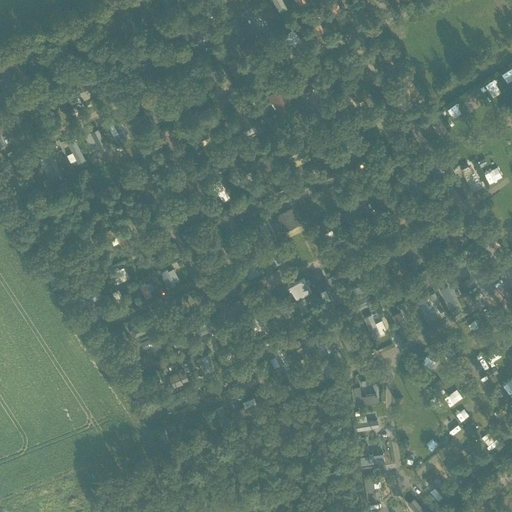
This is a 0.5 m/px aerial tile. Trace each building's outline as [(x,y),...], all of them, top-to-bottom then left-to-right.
[(282,0),(273,0),(280,13),(287,10),(282,0)] [(336,1),(329,6),(340,25),(347,21),(344,15),(336,1)] [(132,20),(126,4),(112,10),(118,26),(132,20)] [(165,9),(169,17),(174,15),(171,7),(165,9)] [(262,9),(250,15),(259,32),(271,26),(262,9)] [(313,12),(306,17),(317,36),(324,32),(320,26),(321,26),(313,12)] [(229,38),(226,39),(229,46),(244,38),(235,20),(234,20),(232,21),(230,21),(229,23),(228,24),(232,33),(234,35),(229,38)] [(63,23),(49,29),(53,38),(67,31),(63,23)] [(202,24),(187,31),(191,39),(205,32),(206,32),(202,24)] [(292,29),(281,40),(289,47),(290,46),(293,43),(299,49),(300,50),(298,51),(300,53),(308,45),(292,29)] [(23,42),(17,45),(19,49),(26,61),(28,67),(34,64),(31,59),(37,56),(31,43),(25,46),(23,42)] [(498,46),(493,50),(498,56),(502,52),(498,46)] [(261,47),(254,51),(264,71),(271,67),(269,62),(263,51),(261,47)] [(147,59),(143,51),(129,58),(133,66),(147,59)] [(0,62),(0,76),(4,86),(20,78),(11,57),(0,62)] [(233,58),(227,62),(238,79),(244,75),(243,75),(239,68),(233,58)] [(332,71),(344,75),(347,66),(345,66),(346,62),(342,61),(341,65),(326,60),(324,67),(333,69),(332,71)] [(244,65),(239,68),(243,75),(249,72),(244,65)] [(219,67),(206,75),(214,87),(226,79),(219,67)] [(83,79),(73,83),(81,100),(102,90),(94,74),(83,79)] [(315,76),(299,85),(305,98),(322,89),(315,76)] [(67,77),(57,81),(61,89),(70,84),(69,82),(67,77)] [(481,89),(490,84),(487,79),(479,84),(481,89)] [(360,80),(347,88),(357,103),(368,96),(361,86),(363,85),(360,80)] [(472,88),(464,93),(468,99),(477,94),(472,88)] [(282,89),(267,97),(270,103),(274,101),(277,108),(285,104),(286,106),(290,104),(282,89)] [(167,96),(138,111),(145,124),(150,121),(159,117),(156,111),(165,107),(168,112),(173,109),(167,96)] [(37,109),(34,102),(20,108),(24,116),(37,109)] [(245,107),(234,112),(245,134),(252,131),(250,127),(253,125),(250,118),(248,119),(246,114),(248,113),(245,107)] [(390,110),(378,118),(373,122),(384,138),(401,126),(390,110)] [(119,118),(112,122),(112,123),(118,133),(122,141),(129,137),(119,118)] [(206,123),(194,129),(200,139),(211,133),(206,123)] [(97,129),(90,133),(90,134),(96,144),(100,152),(107,149),(97,129)] [(358,137),(352,139),(354,145),(360,142),(358,137)] [(328,148),(331,156),(352,146),(349,138),(328,148)] [(74,140),(67,144),(72,153),(75,159),(77,163),(84,160),(74,140)] [(283,150),(289,163),(309,154),(303,141),(283,150)] [(50,152),(43,156),(44,156),(47,164),(54,176),(60,173),(50,152)] [(256,159),(262,173),(274,167),(268,154),(256,159)] [(14,162),(0,169),(0,176),(1,178),(18,168),(14,162)] [(144,162),(137,166),(148,186),(155,183),(154,181),(148,171),(144,162)] [(399,173),(405,183),(415,177),(409,167),(399,173)] [(370,190),(380,205),(389,199),(380,184),(370,190)] [(331,199),(332,201),(334,204),(339,201),(338,199),(336,196),(331,199)] [(352,203),(342,208),(351,223),(369,213),(361,198),(352,203)] [(232,206),(214,218),(223,232),(235,225),(230,217),(236,213),(232,206)] [(278,216),(285,231),(298,224),(291,209),(278,216)] [(145,212),(131,219),(136,230),(142,227),(141,226),(139,222),(148,217),(145,212)] [(330,227),(335,236),(343,232),(334,216),(314,227),(317,234),(330,227)] [(442,229),(451,244),(465,235),(456,220),(452,223),(451,221),(445,225),(446,227),(442,229)] [(121,224),(104,232),(108,239),(125,230),(121,224)] [(406,243),(414,259),(429,252),(421,236),(406,243)] [(175,249),(170,251),(173,258),(179,255),(175,249)] [(390,249),(381,253),(392,275),(401,270),(390,249)] [(63,255),(51,261),(55,270),(68,264),(63,255)] [(144,264),(138,267),(141,273),(161,264),(158,258),(149,262),(147,258),(142,260),(144,264)] [(166,269),(160,273),(168,288),(174,284),(173,282),(167,271),(166,269)] [(115,271),(112,273),(114,278),(117,283),(129,278),(126,273),(118,277),(115,271)] [(288,286),(296,301),(311,293),(304,278),(288,286)] [(144,281),(138,285),(145,299),(151,296),(149,292),(145,284),(144,281)] [(87,295),(77,300),(81,307),(101,296),(97,289),(87,295)] [(118,290),(112,293),(120,309),(126,306),(118,290)] [(103,304),(87,312),(90,319),(106,310),(103,304)] [(187,306),(167,315),(170,322),(189,313),(187,306)] [(195,316),(191,318),(196,327),(198,327),(201,334),(221,325),(218,319),(211,323),(200,327),(198,322),(195,316)] [(132,330),(129,331),(132,337),(134,336),(134,337),(157,327),(154,320),(148,323),(139,326),(132,330)] [(121,327),(109,334),(114,344),(121,339),(124,344),(129,342),(121,327)] [(159,334),(141,341),(144,348),(154,344),(158,342),(162,340),(159,334)] [(463,345),(452,351),(463,370),(485,358),(481,351),(475,354),(471,348),(466,350),(463,345)] [(128,349),(114,356),(117,362),(121,359),(130,355),(131,354),(128,349)] [(207,354),(201,357),(205,366),(201,368),(203,373),(214,368),(207,354)] [(240,363),(224,371),(227,378),(244,370),(240,363)] [(183,371),(165,378),(167,382),(168,381),(169,386),(172,384),(173,387),(181,384),(180,382),(186,380),(183,371)] [(142,390),(138,391),(140,397),(154,392),(153,390),(159,388),(154,373),(148,375),(148,376),(145,377),(148,388),(142,390)] [(195,386),(176,393),(179,400),(191,396),(192,400),(199,397),(195,386)] [(360,387),(352,388),(354,406),(377,402),(376,394),(366,396),(361,397),(360,387)] [(158,397),(140,404),(142,411),(161,404),(158,397)] [(167,410),(173,408),(170,400),(164,402),(167,410)] [(245,408),(239,410),(242,417),(262,409),(259,402),(256,404),(245,408)] [(221,407),(215,409),(215,411),(220,424),(221,425),(228,423),(227,421),(221,407)] [(236,409),(230,411),(232,418),(238,415),(236,409)] [(357,423),(356,423),(357,431),(378,428),(377,420),(367,422),(357,423)] [(163,429),(158,431),(164,448),(171,446),(169,441),(168,441),(163,429)] [(368,446),(359,447),(362,465),(384,462),(383,453),(373,455),(369,455),(368,446)] [(372,476),(364,477),(367,500),(376,499),(374,488),(372,476)]
